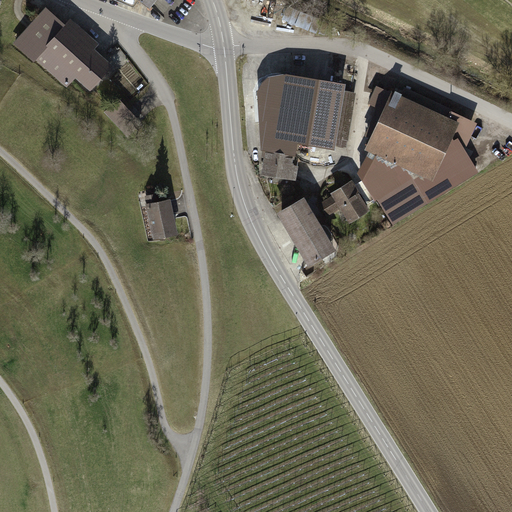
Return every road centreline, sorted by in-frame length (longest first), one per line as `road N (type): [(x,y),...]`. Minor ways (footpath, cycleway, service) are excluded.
road 1 (track): [(92,8),(169,100),(199,243),(206,369),(172,511)]
road 2 (secondary): [(428,511),(262,246),(229,140),(224,44)]
road 3 (track): [(188,455),(162,417),(111,271),(77,223),(0,151)]
road 4 (residential): [(72,0),(224,44)]
road 5 (track): [(52,511),(45,469),(0,382)]
